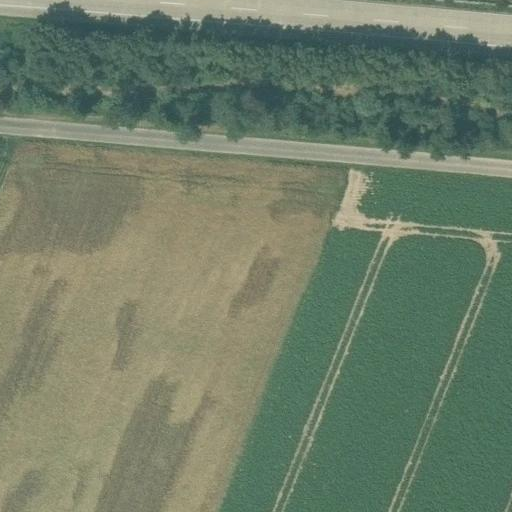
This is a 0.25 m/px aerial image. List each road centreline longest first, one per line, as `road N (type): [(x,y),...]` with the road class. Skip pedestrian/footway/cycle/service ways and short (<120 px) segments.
road 1 (unclassified): [(0,135),(511,171)]
road 2 (motorway): [(119,0),(511,33)]
